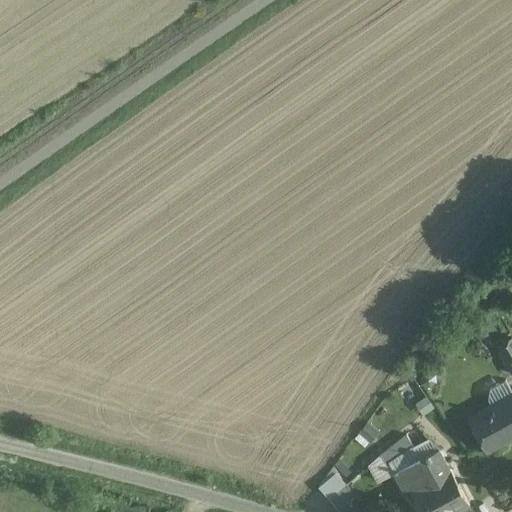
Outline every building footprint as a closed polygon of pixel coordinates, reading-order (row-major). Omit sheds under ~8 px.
[(511,336),(497,345),(511,369),(511,336)] [(511,394),(471,417),(487,447),(511,433),(511,394)] [(378,431),(367,421),(360,431),(370,440),(378,431)] [(406,434),(380,455),(387,464),(414,447),(406,434)] [(456,511),(470,505),(439,448),(438,448),(431,440),(415,449),(420,458),(431,479),(448,511),(456,511)] [(420,458),(395,472),(406,494),(411,491),(421,511),(448,511),(431,479),(420,458)] [(335,473),(318,487),(328,499),(345,484),(335,473)] [(345,484),(328,499),(339,511),(355,496),(345,484)]
